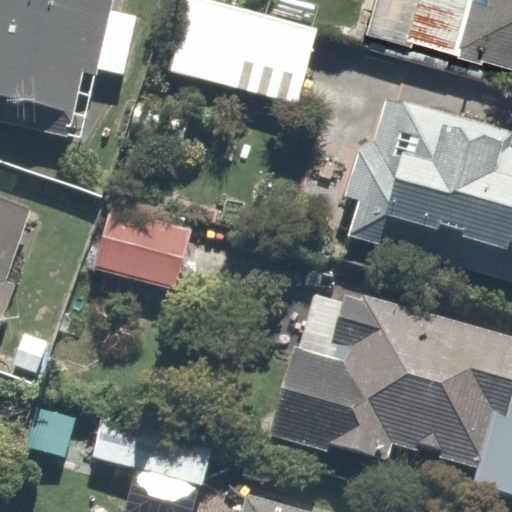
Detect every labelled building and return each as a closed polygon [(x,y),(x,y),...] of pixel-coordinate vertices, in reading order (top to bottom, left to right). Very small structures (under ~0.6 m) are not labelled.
[(110,0),(0,0),(0,119),(73,133),(84,71),(128,79),(141,12),(110,6),(110,0)] [(183,0),(169,76),(298,101),(314,19),(213,0),(183,0)] [(511,0),(415,0),(404,42),(511,71),(511,0)] [(362,86),(343,164),(327,231),(511,275),(511,141),(511,142),(511,139),(511,121),(465,111),(472,82),(398,64),(391,92),(362,86)] [(0,305),(36,206),(0,193),(0,305)] [(193,218),(99,196),(84,261),(178,283),(193,218)] [(511,336),(304,281),(262,437),(511,502),(511,336)] [(97,398),(83,452),(202,483),(216,430),(97,398)] [(199,511),(353,511),(355,506),(251,477),(241,511),(209,511),(201,510),(199,511)]
